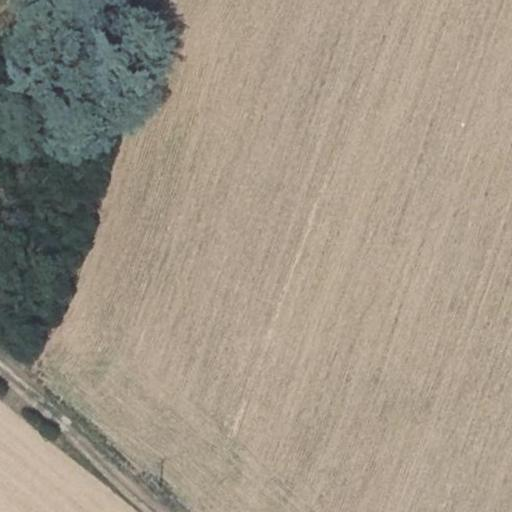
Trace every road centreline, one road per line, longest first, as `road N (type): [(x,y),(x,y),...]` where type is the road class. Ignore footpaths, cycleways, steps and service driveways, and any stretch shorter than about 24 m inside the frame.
road 1 (track): [(0,179),(149,0)]
road 2 (track): [(156,511),(0,367)]
